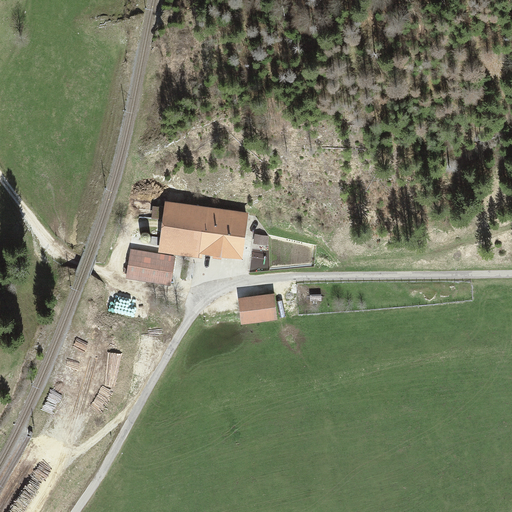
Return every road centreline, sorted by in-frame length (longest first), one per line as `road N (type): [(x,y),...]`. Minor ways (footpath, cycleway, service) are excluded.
road 1 (unclassified): [(203,302),(242,282),(281,277),(511,272)]
road 2 (track): [(0,175),(76,264),(203,302)]
road 3 (unclassified): [(203,302),(74,511)]
road 4 (track): [(93,330),(101,360),(55,474)]
road 5 (track): [(29,511),(70,457),(136,410)]
